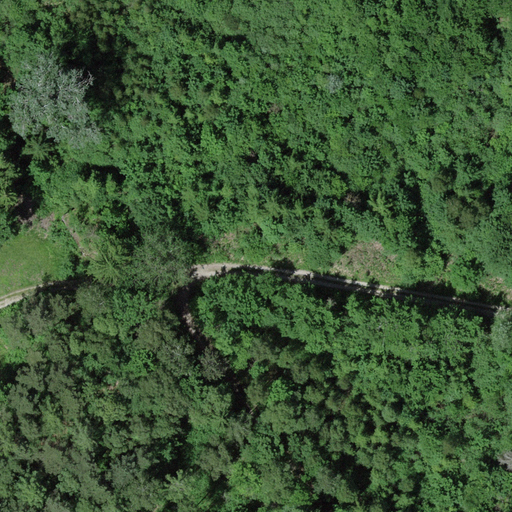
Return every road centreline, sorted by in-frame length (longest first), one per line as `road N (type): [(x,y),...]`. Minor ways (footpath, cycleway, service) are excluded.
road 1 (track): [(155,273),(329,283),(511,317)]
road 2 (track): [(0,301),(66,280),(155,273)]
